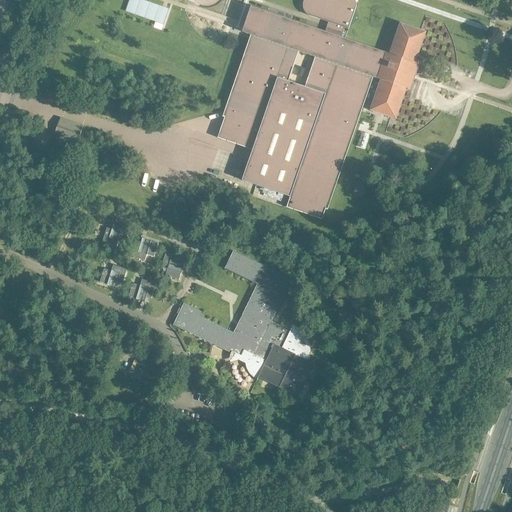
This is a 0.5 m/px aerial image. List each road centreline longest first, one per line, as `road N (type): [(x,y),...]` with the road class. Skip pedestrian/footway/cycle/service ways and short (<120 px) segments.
road 1 (unknown): [(48,271),(71,226),(96,213),(125,214),(188,244),(195,261),(161,326)]
road 2 (unclassified): [(0,250),(161,326),(184,349),(185,394)]
road 3 (unclassified): [(0,96),(232,160)]
